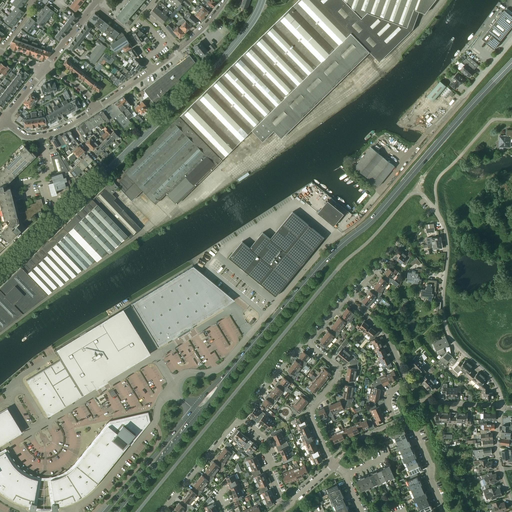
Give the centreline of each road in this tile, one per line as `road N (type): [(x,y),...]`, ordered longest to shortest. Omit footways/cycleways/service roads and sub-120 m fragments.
road 1 (secondary): [(228,372),(511,63)]
road 2 (secondary): [(0,275),(202,78),(262,0)]
road 3 (unclassified): [(172,384),(225,363),(338,235)]
road 4 (residential): [(286,506),(269,470),(267,440),(240,421),(162,511)]
road 5 (residential): [(501,405),(493,381),(445,324),(447,239),(433,208)]
road 6 (residential): [(332,464),(309,411),(336,367),(310,342)]
road 7 (secondary): [(193,408),(105,511)]
road 8 (secondary): [(116,511),(198,412)]
